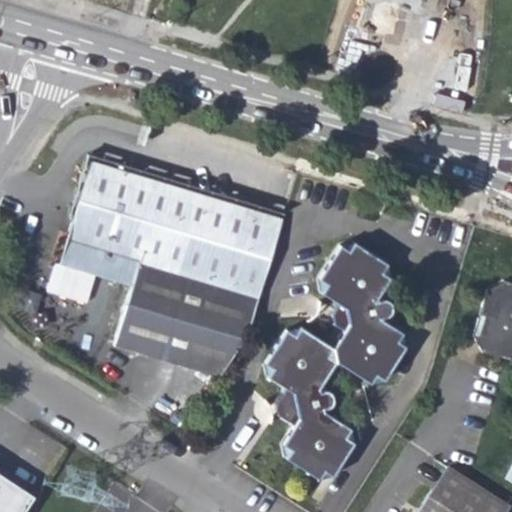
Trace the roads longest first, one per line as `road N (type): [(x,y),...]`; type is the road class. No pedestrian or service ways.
road 1 (secondary): [(127,62),(386,142),(511,165)]
road 2 (residential): [(210,511),(0,374)]
road 3 (residential): [(0,148),(26,88),(33,33)]
